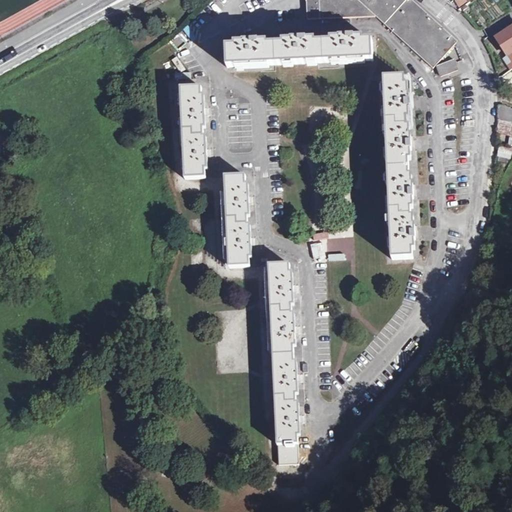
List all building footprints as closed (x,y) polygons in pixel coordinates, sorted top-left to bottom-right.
[(373,15),(432,67),(452,44),(402,0),(315,0),(316,16),(373,15)] [(511,32),(498,42),(511,64),(511,32)] [(172,39),(177,48),(187,42),(182,34),(172,39)] [(228,69),(374,66),(373,45),(356,45),(356,41),(352,41),(351,39),(342,39),(341,45),(308,46),(308,43),(304,43),(303,40),(294,40),(294,47),(260,48),(260,43),(256,44),(255,41),(244,41),(244,48),(228,49),(228,69)] [(438,72),(442,83),(460,75),(456,65),(438,72)] [(415,101),(406,101),(405,84),(385,84),(390,265),(411,264),(411,248),(414,248),(414,243),(419,243),(419,232),(410,232),(409,206),(414,206),(413,201),(418,201),(418,190),(409,191),(408,158),(412,158),(412,153),(417,153),(417,143),(407,143),(406,116),(411,116),(411,112),(415,112),(415,101)] [(183,89),(185,180),(206,180),(206,164),(211,164),(211,158),(215,158),(214,148),(205,148),(204,121),(210,121),(209,116),(213,116),(213,106),(204,106),(203,89),(183,89)] [(511,109),(499,109),(497,134),(511,135),(511,109)] [(498,142),(507,144),(509,136),(500,134),(498,142)] [(511,162),(511,148),(511,147),(499,146),(497,161),(511,162)] [(225,180),(228,269),(248,269),(247,254),(252,254),(252,248),(256,248),(256,239),(247,240),(246,212),(251,212),(251,208),(255,207),(254,197),(245,197),(245,179),(225,180)] [(353,259),(352,238),(328,240),(330,261),(353,259)] [(301,338),(301,327),(291,327),(290,302),(296,301),(296,295),(300,295),(299,285),(290,285),(290,269),(268,269),(273,448),(273,470),(294,470),(294,433),(299,432),(299,427),(304,427),(303,417),(293,417),(292,391),(298,390),(298,386),(302,386),(302,375),(292,376),(291,343),(297,343),(296,338),(301,338)]
